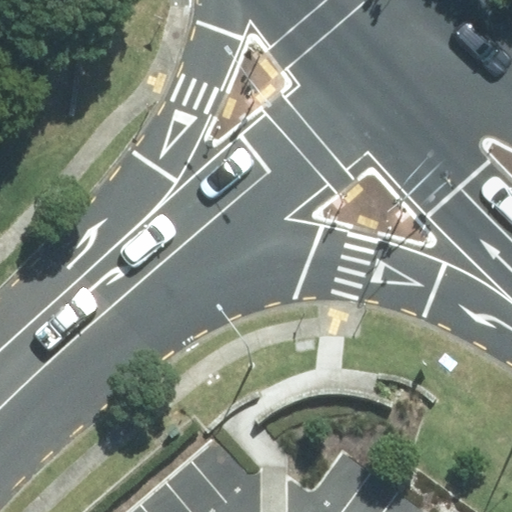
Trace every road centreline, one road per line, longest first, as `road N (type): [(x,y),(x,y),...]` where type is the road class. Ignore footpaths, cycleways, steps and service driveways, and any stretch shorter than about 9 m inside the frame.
road 1 (secondary): [(511,302),(435,274),(308,252),(110,296)]
road 2 (unclassified): [(110,296),(353,88)]
road 3 (secondary): [(110,296),(221,0)]
road 4 (secondary): [(511,239),(353,88)]
road 5 (unclassified): [(0,399),(110,296)]
road 6 (unclassified): [(353,88),(437,2)]
